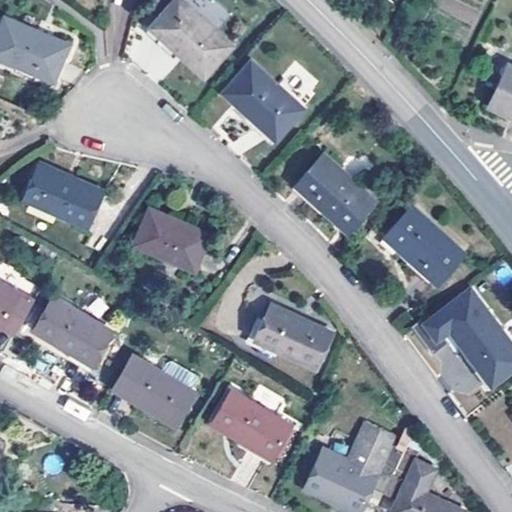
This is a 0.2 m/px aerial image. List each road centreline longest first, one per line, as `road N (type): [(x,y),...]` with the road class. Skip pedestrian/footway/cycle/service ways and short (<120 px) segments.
road 1 (residential): [(508,511),(308,249),(221,167)]
road 2 (unclassified): [(301,0),(486,191)]
road 3 (residential): [(0,380),(166,475)]
